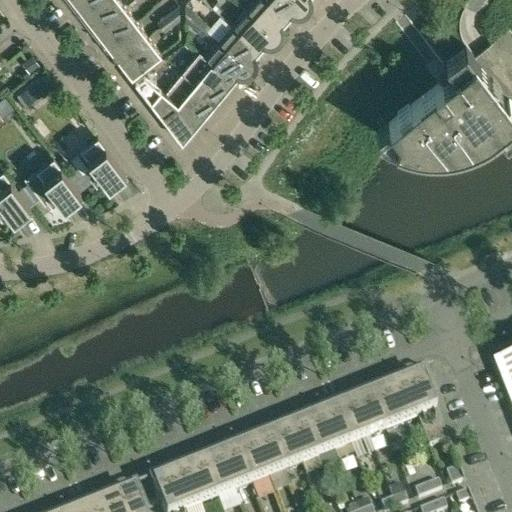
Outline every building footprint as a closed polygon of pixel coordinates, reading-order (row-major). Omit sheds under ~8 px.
[(95,0),(72,0),(81,11),(95,0)] [(123,4),(119,0),(95,0),(81,11),(93,27),(123,4)] [(265,0),(254,0),(246,10),(279,40),(280,38),(281,37),(282,35),(282,33),(282,31),(282,29),(282,27),(281,25),(286,19),(265,0)] [(305,12),(306,11),(295,0),(265,0),(286,19),(291,14),(293,14),(296,15),(297,15),(300,14),(302,14),(304,13),(305,12)] [(295,0),(306,11),(308,8),(309,7),(310,4),(310,3),(310,0),(295,0)] [(135,20),(123,4),(93,27),(106,43),(135,20)] [(201,19),(185,5),(185,20),(193,27),(201,19)] [(179,6),(168,14),(175,22),(179,19),(179,6)] [(277,42),(279,40),(246,10),(232,26),(259,49),(264,44),(266,44),(268,45),(269,45),(272,44),(273,44),(276,43),(277,42)] [(175,22),(168,14),(157,22),(164,31),(175,22)] [(209,26),(201,19),(193,27),(202,35),(209,26)] [(148,36),(135,20),(106,43),(118,59),(148,36)] [(232,26),(218,41),(252,71),(253,69),(254,67),(255,65),(255,63),(255,61),(255,59),(254,57),(254,55),(259,49),(232,26)] [(403,145),(407,146),(413,147),(419,148),(425,149),(432,150),(437,150),(442,149),(448,149),(453,148),(458,147),(463,146),(468,144),(473,142),(477,140),(482,138),(486,135),(491,132),(495,129),(497,128),(505,139),(511,134),(511,33),(509,30),(491,44),(483,50),(474,57),(465,45),(445,61),(453,72),(450,74),(443,65),(434,72),(441,81),(388,122),(376,131),(379,133),(383,136),(387,138),(392,141),(396,143),(400,144),(403,145)] [(161,53),(148,36),(118,59),(131,76),(161,53)] [(198,52),(232,80),(237,74),(239,75),(241,75),(243,75),(245,75),(247,74),(249,73),(251,72),(252,71),(218,41),(205,57),(199,52),(198,52)] [(216,100),(232,80),(198,52),(181,72),(216,100)] [(181,72),(164,92),(199,120),(216,100),(181,72)] [(135,81),(181,141),(199,120),(164,92),(143,74),(135,81)] [(80,149),(81,150),(70,159),(89,184),(100,175),(108,185),(109,184),(112,188),(127,176),(124,173),(125,172),(97,136),(80,149)] [(24,178),(44,204),(55,195),(63,206),(64,205),(67,208),(82,197),(80,193),(53,157),(36,170),(35,169),(24,178)] [(2,170),(0,171),(0,211),(0,212),(5,209),(13,219),(14,218),(16,221),(31,210),(29,206),(30,206),(29,204),(17,189),(2,170)] [(511,338),(496,345),(503,364),(510,361),(511,367),(511,338)] [(403,383),(415,414),(434,406),(421,375),(403,383)] [(386,389),(400,426),(417,419),(415,414),(403,383),(386,389)] [(384,432),(400,426),(386,389),(369,396),(384,432)] [(369,396),(353,403),(367,439),(384,432),(369,396)] [(353,403),(336,409),(351,446),(367,439),(353,403)] [(447,440),(434,406),(415,414),(417,419),(428,447),(447,440)] [(351,446),(336,409),(320,416),(334,452),(351,446)] [(320,416),(303,422),(318,459),(334,452),(320,416)] [(318,459),(303,422),(286,429),(301,466),(318,459)] [(286,429),(270,436),(284,472),(301,466),(286,429)] [(284,472),(270,436),(253,442),(268,479),(284,472)] [(253,442),(237,449),(251,485),(268,479),(253,442)] [(235,492),(251,485),(237,449),(220,456),(235,492)] [(220,456),(204,462),(218,499),(235,492),(220,456)] [(218,499),(204,462),(187,469),(202,505),(218,499)] [(446,472),(451,485),(463,480),(458,467),(446,472)] [(170,476),(183,507),(185,511),(202,505),(187,469),(170,476)] [(152,483),(163,511),(172,511),(183,507),(170,476),(152,483)] [(437,480),(426,485),(429,493),(441,489),(437,480)] [(429,493),(426,485),(414,490),(418,498),(429,493)] [(141,511),(133,490),(116,497),(121,511),(141,511)] [(467,491),(455,495),(459,503),(470,498),(467,491)] [(391,499),(394,508),(406,503),(402,494),(391,499)] [(121,511),(116,497),(99,504),(102,511),(121,511)] [(391,499),(379,504),(382,511),(384,511),(394,508),(391,499)] [(443,500),(431,505),(434,511),(438,511),(446,509),(443,500)]
